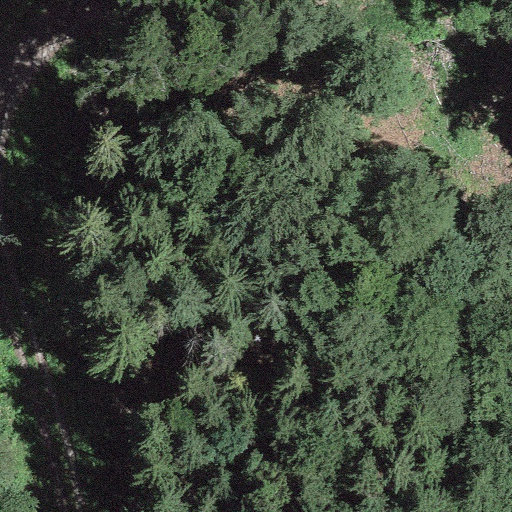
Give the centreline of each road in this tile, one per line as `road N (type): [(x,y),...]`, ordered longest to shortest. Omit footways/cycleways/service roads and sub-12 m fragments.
road 1 (track): [(72,511),(48,389),(0,238)]
road 2 (track): [(0,126),(26,63),(104,11),(186,0)]
